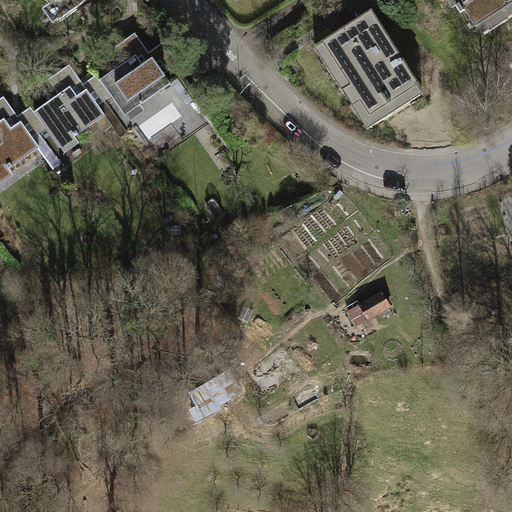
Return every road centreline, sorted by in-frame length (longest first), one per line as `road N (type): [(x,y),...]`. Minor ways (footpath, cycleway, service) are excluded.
road 1 (residential): [(185,0),(255,80),(314,132),(374,167),(424,178),(454,174),(511,142)]
road 2 (track): [(511,376),(461,338),(428,268),(419,234),(424,178)]
